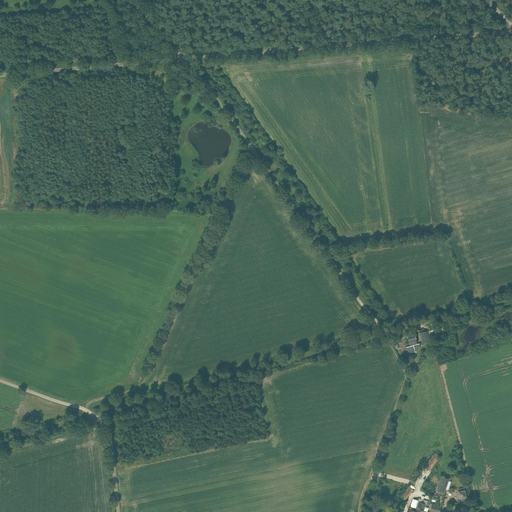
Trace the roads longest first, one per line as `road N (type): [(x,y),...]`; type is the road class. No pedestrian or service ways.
road 1 (unclassified): [(0,75),(511,31)]
road 2 (unclassified): [(117,511),(102,424),(87,410),(0,380)]
